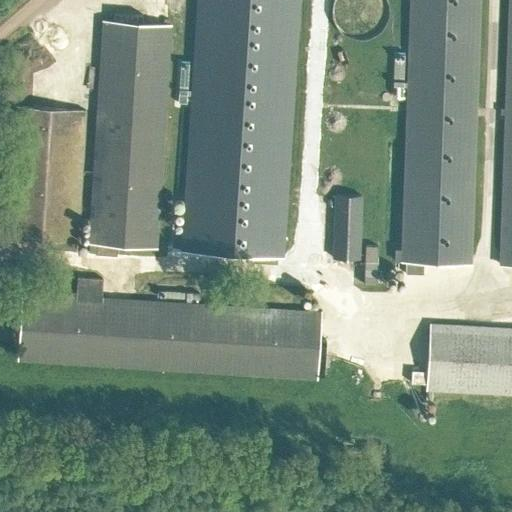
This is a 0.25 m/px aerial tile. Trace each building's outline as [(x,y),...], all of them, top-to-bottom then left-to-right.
[(276,262),(277,253),(280,254),(297,0),(194,0),(178,247),(251,252),(250,260),(276,262)] [(388,21),(390,11),(388,1),(387,0),(334,0),(334,1),(332,11),(334,21),(339,30),(346,36),(356,39),(366,39),(375,36),(383,30),(388,21)] [(412,0),(403,259),(409,259),(409,269),(429,270),(429,260),(471,261),(480,0),(412,0)] [(511,0),(510,0),(501,262),(503,262),(511,262),(511,0)] [(102,19),(87,242),(88,242),(116,244),(156,246),(170,23),(102,19)] [(77,240),(86,108),(15,103),(5,235),(77,240)] [(360,257),(363,194),(334,192),(333,256),(360,257)] [(88,242),(88,250),(94,250),(94,251),(116,253),(116,244),(88,242)] [(362,242),(361,281),(376,281),(377,242),(362,242)] [(19,356),(315,375),(320,311),(102,297),(103,278),(78,276),(77,295),(23,292),(19,356)] [(410,381),(425,382),(425,387),(511,391),(511,327),(429,323),(426,369),(411,368),(410,381)]
